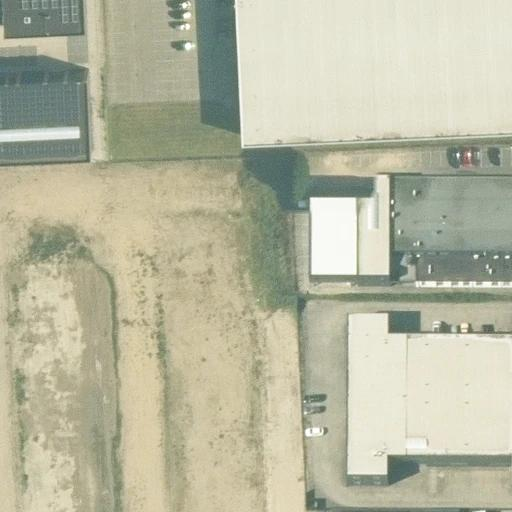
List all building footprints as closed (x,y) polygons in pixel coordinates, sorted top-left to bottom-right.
[(3,0),(5,26),(86,22),(85,0),(3,0)] [(511,0),(236,0),(243,134),(511,122),(511,0)] [(0,153),(92,149),(88,68),(0,71),(0,153)] [(310,186),(310,287),(358,287),(392,288),(393,260),(416,260),(416,288),(511,288),(511,187),(358,187),(310,186)] [(511,346),(411,346),(393,346),(393,326),(351,325),(350,487),(392,487),(392,467),(410,467),(511,467),(511,346)] [(0,511),(278,511),(274,424),(0,436),(0,511)]
